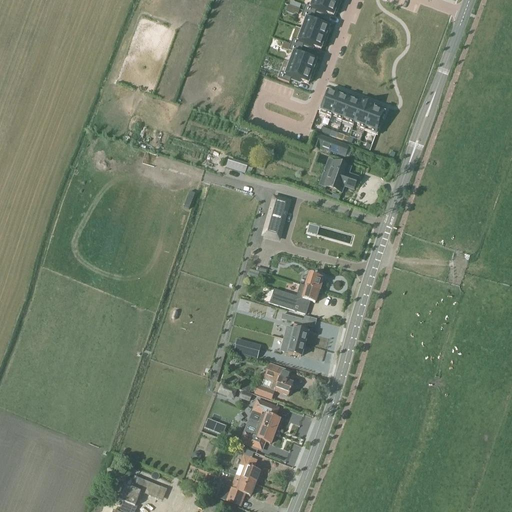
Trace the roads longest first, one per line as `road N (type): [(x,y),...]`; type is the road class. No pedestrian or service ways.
road 1 (secondary): [(292,511),(413,154)]
road 2 (track): [(159,161),(259,191),(284,188),(387,226)]
road 3 (track): [(0,148),(55,0)]
road 4 (residential): [(312,113),(354,0)]
